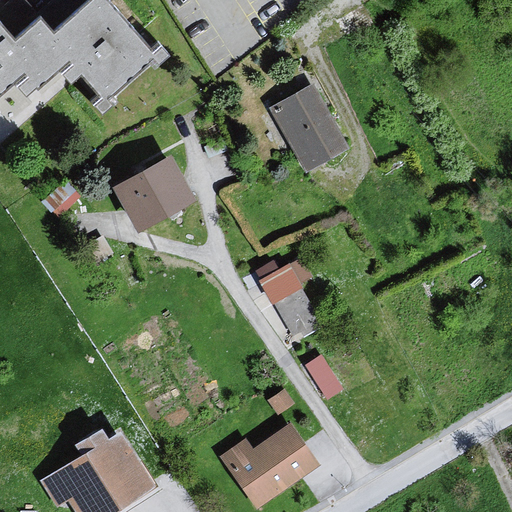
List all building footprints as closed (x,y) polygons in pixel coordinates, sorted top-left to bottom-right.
[(0,36),(0,83),(11,97),(46,67),(61,84),(71,75),(94,102),(143,59),(92,0),(87,0),(43,39),(28,21),(4,41),(0,36)] [(304,90),(260,113),(292,175),(337,151),(304,90)] [(160,157),(99,190),(124,235),(185,202),(160,157)] [(294,259),(254,286),(289,338),(312,323),(293,295),(310,282),(294,259)] [(313,361),(302,370),(323,398),(334,389),(313,361)] [(279,393),(263,405),(275,420),(290,409),(279,393)] [(69,464),(33,487),(45,505),(60,495),(71,511),(104,511),(146,486),(112,433),(98,443),(87,426),(57,445),(69,464)] [(306,463),(281,431),(248,455),(239,443),(215,461),(249,506),(306,463)]
